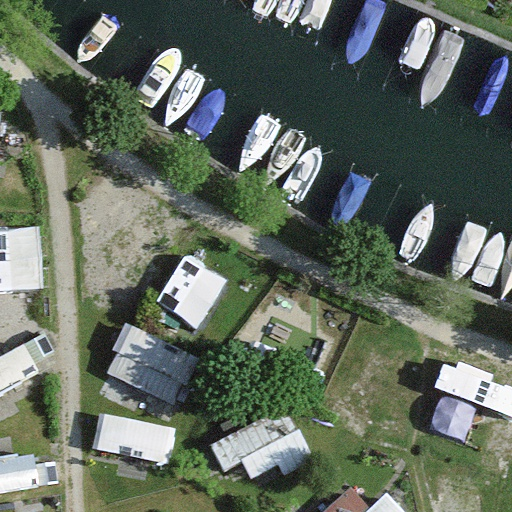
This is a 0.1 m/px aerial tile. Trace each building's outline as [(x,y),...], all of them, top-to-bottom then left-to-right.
[(0,155),(7,156),(10,103),(0,102),(0,155)] [(52,225),(0,226),(0,277),(53,276),(52,225)] [(195,246),(167,294),(209,319),(238,271),(195,246)] [(134,320),(117,368),(190,395),(208,347),(134,320)] [(0,485),(42,479),(31,412),(53,409),(43,349),(0,356),(0,485)] [(179,453),(184,416),(108,406),(103,443),(179,453)] [(302,406),(222,431),(235,473),(315,448),(302,406)] [(417,511),(389,470),(328,511),(417,511)]
